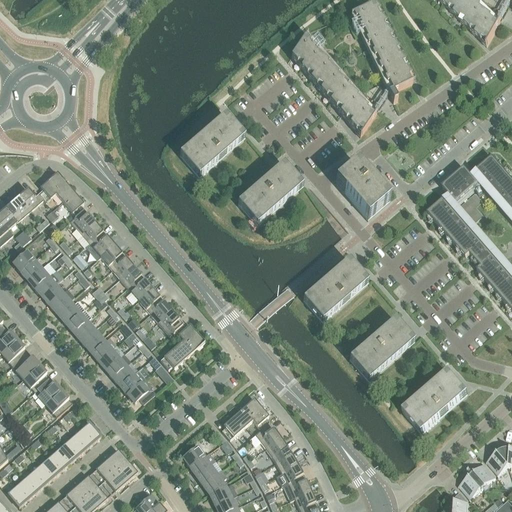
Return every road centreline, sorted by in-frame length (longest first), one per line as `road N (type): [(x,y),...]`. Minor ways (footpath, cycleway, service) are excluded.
road 1 (residential): [(0,191),(37,164),(76,179),(242,364)]
road 2 (residential): [(511,372),(475,361),(324,185)]
road 3 (unclassified): [(255,352),(102,171)]
road 4 (unclassified): [(380,501),(255,352)]
road 5 (residential): [(121,433),(0,292)]
road 6 (residential): [(242,364),(318,464),(338,511)]
road 7 (residential): [(371,151),(511,50)]
road 8 (residential): [(380,501),(407,494),(511,400)]
road 9 (residential): [(121,433),(134,447),(149,442),(242,364)]
road 10 (residential): [(410,194),(511,105)]
